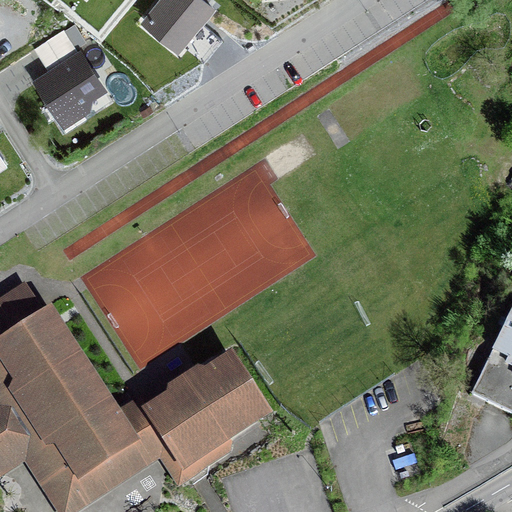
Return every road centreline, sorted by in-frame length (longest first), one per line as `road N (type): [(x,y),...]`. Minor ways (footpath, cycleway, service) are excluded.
road 1 (residential): [(56,192),(353,0)]
road 2 (residential): [(511,452),(402,511)]
